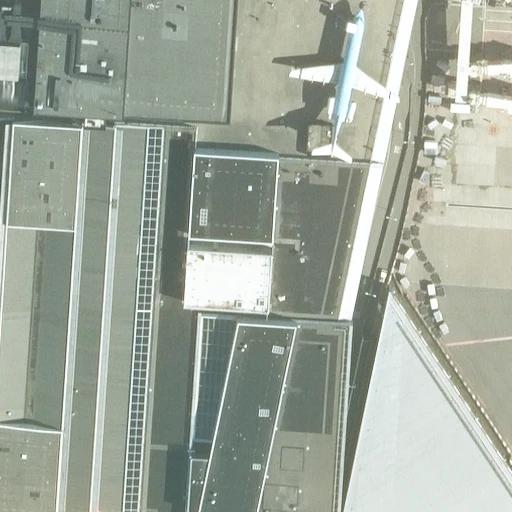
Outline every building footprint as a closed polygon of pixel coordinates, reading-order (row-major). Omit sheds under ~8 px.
[(0,0),(0,81),(23,83),(158,92),(156,115),(170,116),(174,116),(174,125),(202,127),(263,132),(266,67),(257,66),(261,0),(0,0)] [(201,291),(243,294),(351,301),(383,136),(407,0),(261,0),(257,66),(266,67),(263,132),(174,125),(174,116),(170,116),(156,115),(137,420),(130,511),(307,511),(308,511),(188,503),(201,291)] [(23,83),(0,81),(0,504),(80,509),(117,511),(130,511),(137,420),(156,115),(158,92),(23,83)] [(511,511),(511,476),(386,286),(386,285),(384,284),(341,495),(337,511),(511,511)] [(353,301),(351,301),(243,294),(201,291),(188,503),(308,511),(320,511),(329,511),(337,511),(341,495),(346,367),(353,301)]
